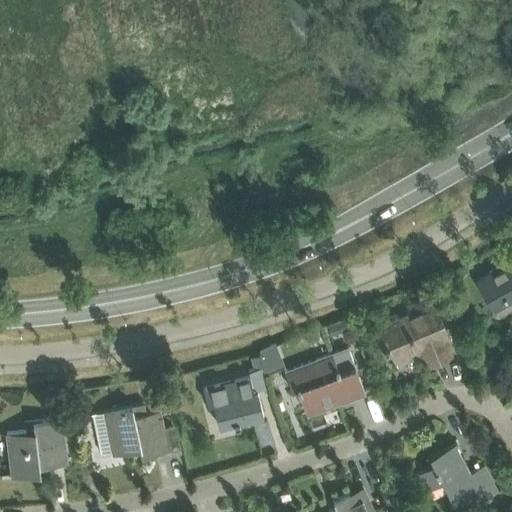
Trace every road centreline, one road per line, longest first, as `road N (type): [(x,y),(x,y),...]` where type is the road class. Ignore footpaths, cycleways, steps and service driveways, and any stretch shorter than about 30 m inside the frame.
road 1 (tertiary): [(0,315),(134,298),(269,262),(511,134)]
road 2 (residential): [(0,355),(127,341),(270,305),(375,268),(511,189)]
road 3 (residential): [(81,511),(182,497),(302,463),(441,400),(483,405),(511,435)]
